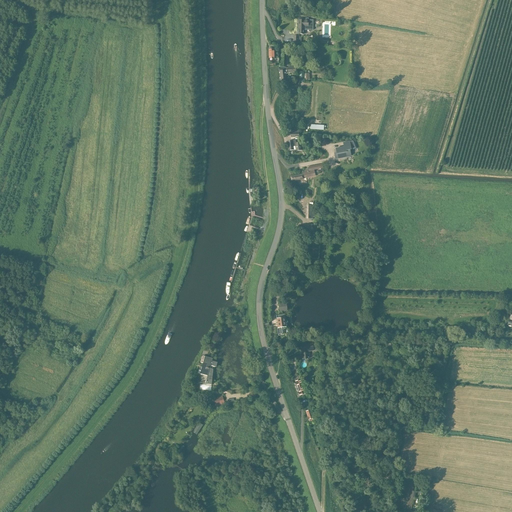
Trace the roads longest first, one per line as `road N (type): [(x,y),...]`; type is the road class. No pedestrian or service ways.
road 1 (unclassified): [(319,511),(259,317),(281,212),(261,0)]
road 2 (track): [(0,467),(40,430),(102,337),(130,277),(120,265),(70,265),(0,249)]
road 3 (track): [(120,265),(138,36),(132,27),(105,24)]
road 4 (track): [(0,123),(45,10),(98,13),(105,24)]
